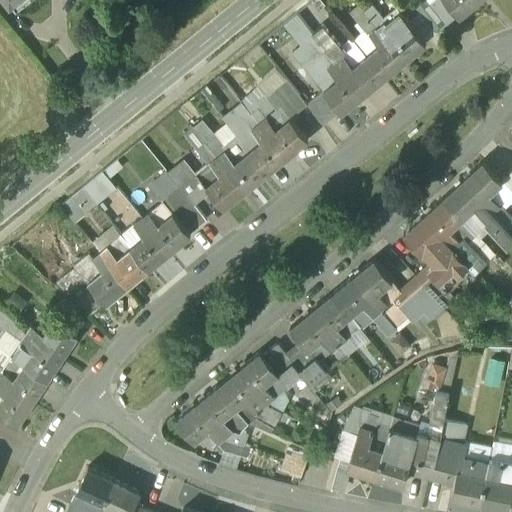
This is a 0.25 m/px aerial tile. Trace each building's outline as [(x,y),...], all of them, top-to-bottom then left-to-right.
[(7,0),(16,10),(28,0),(7,0)] [(458,14),(446,0),(433,0),(430,3),(447,23),(458,14)] [(478,0),(446,0),(458,14),(459,16),(478,0)] [(408,21),(394,32),(384,20),(377,26),(404,60),(426,43),(408,21)] [(404,60),(377,26),(369,32),(379,44),(366,55),(384,77),(404,60)] [(366,55),(353,66),(343,54),(335,60),(363,94),(384,77),(366,55)] [(363,94),(335,60),(328,66),(338,78),(324,89),(340,110),(342,111),(363,94)] [(340,110),(324,89),(307,103),(324,124),(340,110)] [(290,117),(276,128),(266,116),(259,122),(287,156),(308,139),(290,117)] [(225,149),(202,119),(193,126),(218,155),(225,149)] [(287,156),(259,122),(251,128),(261,140),(248,151),(266,173),(287,156)] [(218,155),(193,126),(184,134),(208,163),(218,155)] [(248,151),(235,161),(225,149),(218,155),(246,190),(266,173),(248,151)] [(246,190),(218,155),(208,163),(196,173),(211,191),(224,207),(246,190)] [(483,159),(463,178),(492,210),(499,203),(489,192),(502,180),(483,159)] [(103,170),(83,186),(96,203),(116,186),(103,170)] [(196,173),(191,177),(189,174),(178,183),(195,204),(211,191),(196,173)] [(463,178),(443,196),(463,217),(475,205),(485,217),(492,210),(463,178)] [(195,204),(178,183),(159,198),(162,201),(163,200),(190,232),(207,219),(206,219),(195,204)] [(96,203),(83,186),(73,194),(86,210),(96,203)] [(443,196),(424,214),(453,246),(460,240),(450,228),(463,217),(443,196)] [(162,201),(142,217),(170,251),(191,234),(190,232),(163,200),(162,201)] [(453,246),(424,214),(404,233),(422,254),(424,252),(436,241),(446,253),(453,246)] [(134,223),(144,235),(131,246),(149,268),(170,251),(142,217),(134,223)] [(121,234),(108,245),(118,257),(131,246),(121,234)] [(446,253),(436,241),(424,252),(434,263),(428,268),(439,281),(441,279),(450,289),(462,278),(466,283),(477,273),(453,246),(446,253)] [(131,246),(118,257),(108,245),(100,251),(128,285),(149,268),(131,246)] [(128,285),(100,251),(92,257),(102,270),(88,281),(105,300),(107,303),(128,285)] [(374,257),(353,275),(381,308),(388,302),(378,290),(392,279),(374,257)] [(88,281),(87,282),(74,266),(56,281),(89,313),(105,300),(88,281)] [(439,281),(428,268),(417,277),(442,305),(454,294),(450,289),(441,279),(439,281)] [(381,308),(353,275),(333,292),(351,313),(364,303),(373,315),(381,308)] [(442,305),(417,277),(405,288),(421,306),(430,316),(442,305)] [(388,302),(381,308),(395,325),(413,310),(415,312),(421,306),(405,288),(388,302)] [(333,292),(313,308),(341,342),(348,336),(337,324),(351,313),(333,292)] [(341,342),(313,308),(291,326),(304,342),(309,347),(310,346),(320,360),(333,349),(333,348),(341,342)] [(78,334),(55,318),(45,333),(32,325),(26,333),(63,357),(78,334)] [(63,357),(26,333),(21,341),(34,349),(25,363),(48,378),(63,357)] [(289,355),(278,341),(264,353),(279,371),(265,383),(275,394),(302,372),(289,355)] [(320,360),(310,346),(309,347),(304,342),(289,355),(302,372),(310,382),(318,376),(327,368),(320,360)] [(341,342),(333,348),(333,349),(341,358),(349,352),(341,342)] [(264,353),(262,350),(240,368),(268,401),(275,395),(275,394),(265,383),(279,371),(264,353)] [(435,360),(428,380),(441,385),(448,365),(435,360)] [(48,378),(25,363),(15,377),(3,369),(0,372),(0,379),(33,401),(48,378)] [(240,368),(219,385),(237,406),(250,395),(260,407),(268,401),(240,368)] [(318,376),(310,382),(315,389),(323,383),(318,376)] [(33,401),(0,379),(0,390),(4,394),(0,400),(0,412),(18,424),(33,401)] [(219,385),(198,401),(226,435),(234,429),(224,417),(237,406),(219,385)] [(198,401),(177,419),(195,440),(209,429),(219,441),(226,435),(198,401)] [(371,409),(354,404),(344,428),(358,432),(360,425),(365,426),(370,411),(371,409)] [(378,414),(370,411),(365,426),(374,429),(376,421),(378,414)] [(374,429),(369,444),(384,448),(390,426),(376,421),(374,429)] [(350,458),(348,466),(351,467),(375,475),(384,448),(369,444),(374,429),(365,426),(360,425),(358,432),(350,458)] [(344,428),(343,427),(334,455),(340,457),(341,456),(350,458),(358,432),(344,428)] [(427,433),(421,461),(433,464),(439,436),(427,433)] [(454,439),(439,436),(433,464),(447,467),(454,439)] [(309,455),(289,447),(285,457),(305,464),(309,455)] [(411,457),(384,448),(375,475),(403,483),(407,471),(411,458),(411,457)] [(350,458),(341,456),(340,457),(333,484),(346,488),(351,467),(348,466),(350,458)] [(305,465),(285,457),(281,468),(301,476),(305,465)] [(421,461),(411,458),(407,471),(430,477),(433,464),(421,461)] [(447,467),(433,464),(430,477),(454,483),(457,470),(447,467)] [(115,478),(89,465),(70,506),(71,506),(82,511),(83,510),(89,497),(103,504),(115,478)] [(486,474),(458,468),(457,470),(454,483),(451,496),(480,502),(486,474)] [(511,479),(486,474),(480,502),(508,508),(510,495),(511,487),(511,479)] [(142,490),(115,478),(103,504),(119,511),(131,511),(136,503),(142,490)] [(156,511),(157,511),(136,503),(131,511),(156,511)]
